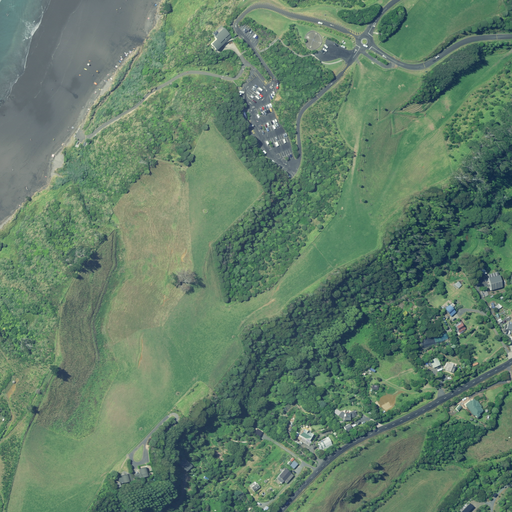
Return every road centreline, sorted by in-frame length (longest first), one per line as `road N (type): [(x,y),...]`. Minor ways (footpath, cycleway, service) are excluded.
road 1 (unclassified): [(359,38),(332,23),(250,6),(236,28),(273,79),(252,110),(264,144),(296,166),(299,111),(361,45)]
road 2 (tertiary): [(511,361),(341,449),(280,511)]
road 3 (unclassified): [(369,44),(420,66),(466,41),(511,36)]
